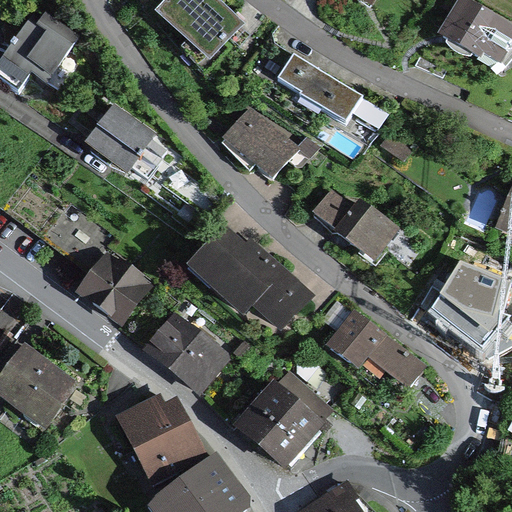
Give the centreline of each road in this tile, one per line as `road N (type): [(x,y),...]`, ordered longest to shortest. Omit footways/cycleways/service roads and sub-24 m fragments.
road 1 (residential): [(393,478),(418,482),(439,472),(470,435),(468,405),(448,370),(248,200),(126,51),(99,0)]
road 2 (residential): [(267,501),(197,411),(0,258)]
road 3 (residential): [(268,0),(409,88),(511,135)]
road 4 (residential): [(267,501),(330,467),(363,465),(393,478)]
